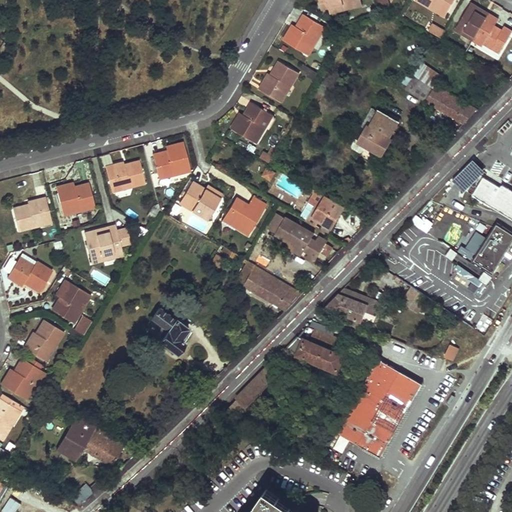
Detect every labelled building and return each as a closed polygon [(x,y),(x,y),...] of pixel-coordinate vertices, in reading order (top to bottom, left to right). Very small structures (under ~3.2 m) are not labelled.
[(318,0),(321,10),(325,9),(329,8),(343,4),(344,9),(362,5),(360,0),(318,0)] [(388,6),(385,0),(376,0),(380,9),(388,6)] [(427,0),(431,2),(429,7),(445,16),(454,0),(427,0)] [(495,26),(499,20),(488,14),(487,16),(477,10),(478,8),(471,3),(459,23),(466,28),(463,32),(474,38),(472,40),(483,46),(484,44),(500,54),(511,32),(511,31),(504,27),(502,31),(495,26)] [(343,4),(329,8),(330,13),(344,9),(343,4)] [(488,14),(478,8),(477,10),(487,16),(488,14)] [(321,24),(304,14),(297,27),(292,35),(288,33),(283,40),(308,55),(318,39),(314,37),(321,24)] [(466,28),(459,23),(455,30),(472,40),(474,38),(463,32),(466,28)] [(297,27),(293,24),(288,33),(292,35),(297,27)] [(325,27),(321,24),(314,37),(318,39),(325,27)] [(441,38),(445,31),(432,24),(428,30),(441,38)] [(279,61),(271,75),(269,73),(259,89),(279,101),(288,85),(290,87),(299,73),(279,61)] [(432,85),(440,72),(422,61),(414,75),(432,85)] [(317,73),(311,69),(307,75),(313,79),(317,73)] [(477,110),(436,86),(433,89),(413,76),(405,88),(425,101),(464,123),(477,110)] [(279,101),(281,102),(290,87),(288,85),(279,101)] [(268,112),(252,102),(244,115),(239,123),(235,121),(231,129),(256,143),(266,127),(261,124),(268,112)] [(377,110),(377,111),(371,109),(359,131),(363,132),(358,140),(366,145),(383,155),(393,139),(391,138),(387,136),(395,123),(398,125),(399,123),(377,110)] [(268,112),(261,124),(266,127),(273,115),(268,112)] [(240,113),(235,121),(239,123),(244,115),(240,113)] [(387,136),(391,138),(398,125),(395,123),(387,136)] [(366,145),(358,140),(356,139),(352,146),(351,149),(360,154),(362,152),(366,145)] [(167,151),(152,155),(157,174),(171,170),(172,175),(190,170),(183,142),(175,144),(176,149),(167,151)] [(260,157),(269,162),(272,157),(276,150),(272,149),(269,155),(263,152),(260,157)] [(139,161),(124,164),(123,162),(105,167),(111,189),(128,185),(129,187),(145,183),(139,161)] [(270,180),(275,171),(266,165),(261,174),(270,180)] [(171,170),(157,174),(159,179),(172,175),(171,170)] [(511,189),(502,184),(500,186),(483,176),(472,194),(511,218),(511,189)] [(213,194),(205,189),(192,181),(182,199),(194,206),(191,210),(207,220),(222,195),(215,190),(213,194)] [(94,202),(89,183),(75,187),(65,189),(64,185),(56,187),(63,215),(81,211),(80,206),(94,202)] [(215,190),(207,185),(205,189),(213,194),(215,190)] [(324,196),(325,195),(316,190),(304,211),(332,228),(344,208),(324,196)] [(224,216),(237,225),(236,227),(248,235),(266,205),(252,197),(248,205),(236,198),(224,216)] [(27,202),(28,205),(13,209),(18,231),(34,227),(34,224),(51,219),(45,198),(27,202)] [(194,206),(182,199),(179,203),(191,210),(194,206)] [(80,206),(81,211),(95,207),(94,202),(80,206)] [(415,213),(411,222),(428,230),(432,221),(415,213)] [(314,234),(286,217),(285,218),(277,214),(268,229),(276,233),(275,234),(289,241),(303,250),(309,253),(306,258),(315,263),(321,253),(327,256),(333,247),(326,243),(327,242),(319,236),(316,241),(312,238),(314,234)] [(236,227),(237,225),(224,216),(221,222),(234,230),(236,227)] [(511,240),(511,234),(495,223),(471,260),(486,270),(485,272),(490,275),(493,274),(499,264),(497,263),(504,253),(511,240)] [(121,248),(115,225),(107,227),(108,232),(97,235),(96,230),(84,233),(92,263),(103,260),(103,258),(115,255),(114,250),(121,248)] [(303,250),(289,241),(286,246),(301,254),(303,250)] [(222,248),(236,256),(239,252),(224,244),(222,248)] [(123,255),(121,248),(114,250),(115,255),(103,258),(103,260),(123,255)] [(217,251),(211,260),(219,265),(224,255),(217,251)] [(26,260),(19,256),(17,261),(23,265),(26,260)] [(255,262),(248,258),(235,278),(242,283),(285,308),(301,290),(254,263),(255,262)] [(52,271),(36,261),(34,265),(26,260),(23,265),(17,261),(8,276),(22,285),(24,282),(40,292),(52,271)] [(65,290),(60,298),(52,310),(68,320),(76,308),(81,311),(90,295),(65,280),(61,287),(65,290)] [(60,298),(65,290),(61,287),(56,295),(60,298)] [(381,302),(344,288),(342,290),(339,293),(368,305),(365,312),(376,316),(381,302)] [(425,298),(411,288),(401,303),(415,313),(425,298)] [(365,312),(368,305),(339,293),(324,309),(361,323),(365,312)] [(73,323),(81,311),(76,308),(68,320),(73,323)] [(176,320),(175,320),(159,308),(152,318),(162,326),(168,330),(160,342),(176,354),(185,343),(181,340),(188,329),(176,320)] [(83,335),(92,321),(83,316),(75,330),(83,335)] [(44,320),(36,334),(34,332),(24,348),(43,360),(53,344),(55,346),(64,332),(44,320)] [(168,330),(162,326),(154,337),(160,342),(168,330)] [(341,353),(345,343),(315,330),(309,341),(297,337),(285,350),(337,372),(344,354),(341,353)] [(443,355),(453,360),(459,347),(449,342),(443,355)] [(53,344),(43,360),(45,361),(55,346),(53,344)] [(22,358),(14,371),(9,379),(6,377),(1,384),(26,400),(36,383),(31,381),(34,376),(38,379),(41,381),(46,373),(38,368),(41,364),(30,357),(27,362),(22,358)] [(421,384),(377,360),(336,432),(343,435),(380,456),(421,384)] [(246,408),(282,369),(271,365),(237,400),(246,408)] [(6,377),(9,379),(14,371),(10,369),(6,377)] [(53,384),(59,375),(55,373),(50,382),(53,384)] [(8,425),(20,405),(3,394),(0,398),(0,438),(2,440),(10,426),(8,425)] [(246,408),(237,400),(221,416),(230,424),(246,408)] [(328,413),(330,402),(322,401),(320,411),(328,413)] [(23,406),(20,405),(8,425),(10,426),(23,406)] [(31,422),(35,415),(30,412),(26,419),(31,422)] [(76,460),(83,448),(112,465),(124,445),(96,427),(97,426),(90,422),(82,417),(74,429),(72,428),(61,446),(71,452),(69,456),(76,460)] [(339,462),(341,453),(330,450),(328,459),(339,462)] [(78,503),(92,491),(86,483),(71,496),(78,503)] [(300,511),(267,488),(250,511),(300,511)]
